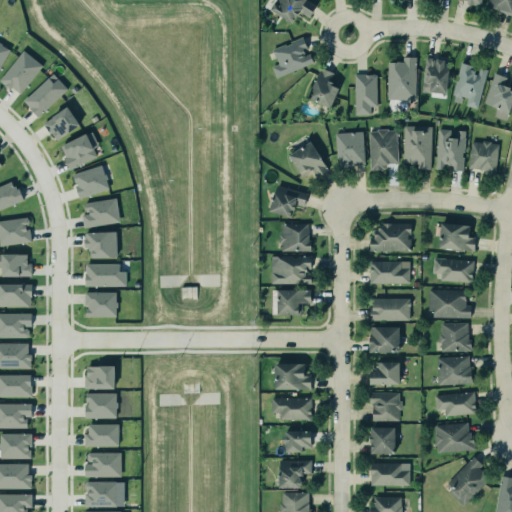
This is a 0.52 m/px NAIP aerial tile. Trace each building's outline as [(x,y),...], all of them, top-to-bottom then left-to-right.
[(310,17),(317,3),(310,0),(276,0),(271,11),(293,22),(298,12),(310,17)] [(510,14),(511,7),(511,0),(485,0),(484,4),(489,5),(488,7),(510,14)] [(270,48),(283,43),(284,44),(289,42),(288,41),(301,35),(306,47),(302,48),(303,51),(301,52),(302,54),(308,52),(311,62),(275,77),(270,66),(277,63),(275,56),(274,56),(270,48)] [(0,69),(9,48),(0,43),(0,69)] [(0,80),(19,95),(42,65),(23,50),(0,79),(0,80)] [(402,55),(414,55),(413,99),(385,98),(386,61),(395,61),(394,60),(397,60),(398,61),(401,61),(402,55)] [(424,56),(419,91),(428,92),(429,90),(444,91),(447,62),(443,62),(443,58),(424,56)] [(459,61),(451,94),(459,96),(459,95),(466,97),(464,104),(475,108),(486,68),(482,67),(477,66),(475,72),(473,72),(473,69),(471,68),(471,64),(465,62),(459,61)] [(305,96),(328,106),(337,86),(329,83),(331,80),(329,79),(332,72),(319,66),(305,96)] [(492,71),(505,75),(503,83),(508,85),(508,88),(511,89),(511,97),(504,119),(492,114),(495,106),(483,101),(492,71)] [(38,117),(68,89),(53,73),(23,100),(38,117)] [(377,74),(377,107),(370,107),(369,115),(353,116),(353,73),(377,74)] [(43,121),(54,140),(80,126),(69,107),(43,121)] [(402,125),(429,126),(428,168),(418,168),(418,163),(407,162),(407,161),(402,161),(402,125)] [(436,168),(450,168),(450,170),(463,171),(465,131),(456,130),(456,137),(450,137),(450,129),(438,128),(436,168)] [(369,170),(385,170),(384,163),(397,163),(396,130),(369,130),(369,170)] [(98,146),(92,131),(59,145),(70,169),(97,157),(93,148),(98,146)] [(336,166),(363,165),(363,132),(336,133),(336,166)] [(314,176),(326,169),(320,158),(308,139),(287,153),(298,172),(299,171),(301,175),(306,171),(307,170),(309,168),(314,176)] [(470,140),(481,141),(481,139),(488,139),(488,142),(497,143),(493,172),(483,171),(483,168),(477,167),(466,166),(470,140)] [(73,172),(78,197),(108,190),(103,166),(73,172)] [(0,209),(22,201),(14,180),(0,185),(0,209)] [(309,193),(303,211),(292,208),(289,217),(265,210),(274,183),(309,193)] [(120,222),(117,198),(85,202),(87,214),(82,214),(83,227),(120,222)] [(0,219),(0,244),(30,243),(29,218),(0,219)] [(280,250),(280,242),(278,242),(278,232),(280,232),(279,222),(306,221),(307,239),(309,239),(309,250),(280,250)] [(440,221),(437,246),(472,250),(474,236),(466,235),(468,224),(440,221)] [(369,250),(410,250),(411,224),(375,223),(375,237),(369,236),(369,250)] [(115,229),(116,254),(89,255),(89,245),(83,245),(83,236),(85,236),(85,230),(115,229)] [(25,252),(26,262),(30,262),(30,274),(17,274),(11,274),(0,274),(0,251),(16,251),(16,252),(25,252)] [(271,255),(271,283),(311,284),(311,272),(310,272),(311,256),(271,255)] [(471,260),(469,281),(439,278),(439,272),(431,271),(433,256),(471,260)] [(368,260),(407,260),(407,282),(368,282),(368,260)] [(84,262),(118,262),(118,269),(124,270),(124,284),(83,284),(83,271),(84,271),(84,262)] [(0,305),(31,306),(32,284),(0,283),(0,305)] [(426,288),(464,289),(463,304),(469,304),(469,317),(425,316),(426,288)] [(311,290),(276,289),(276,314),(301,315),(301,303),(311,303),(311,290)] [(84,306),(84,315),(114,315),(114,306),(116,305),(116,301),(114,299),(114,290),(83,290),(83,303),(86,303),(86,306),(84,306)] [(371,320),(409,320),(409,298),(371,298),(371,320)] [(0,311),(29,312),(29,324),(21,323),(21,328),(28,328),(29,337),(0,337),(0,311)] [(440,351),(469,351),(469,322),(439,323),(440,351)] [(368,325),(396,325),(397,350),(367,350),(367,336),(368,336),(368,325)] [(0,367),(29,368),(29,343),(0,342),(0,367)] [(437,384),(471,384),(470,356),(437,357),(437,384)] [(274,360),(304,361),(304,366),(303,366),(303,374),(308,374),(308,373),(309,373),(309,380),(309,387),(273,387),(274,360)] [(374,361),(397,360),(397,382),(396,383),(367,383),(367,380),(368,380),(368,369),(372,369),(371,366),(374,366),(374,361)] [(114,365),(85,366),(85,388),(114,388),(114,365)] [(0,396),(31,396),(31,374),(0,374),(0,396)] [(443,408),(434,409),(433,394),(473,389),(475,412),(444,415),(443,408)] [(85,417),(117,417),(117,392),(85,393),(85,417)] [(371,421),(400,421),(400,392),(371,392),(371,421)] [(279,411),(270,411),(270,396),(310,396),(310,418),(279,418),(279,411)] [(0,428),(26,428),(26,416),(31,416),(31,403),(0,403),(0,428)] [(434,424),(436,452),(472,450),(470,422),(434,424)] [(118,446),(119,424),(88,423),(88,432),(84,432),(84,445),(118,446)] [(394,427),(371,427),(370,454),(394,454),(394,427)] [(310,431),(284,430),(284,451),(303,452),(303,447),(310,447),(310,431)] [(30,433),(0,433),(0,458),(31,458),(30,433)] [(121,452),(87,452),(87,462),(84,462),(84,476),(120,477),(121,452)] [(445,485),(465,504),(489,478),(479,468),(482,465),(473,456),(445,485)] [(278,459),(309,459),(309,472),(302,472),(301,471),(301,472),(302,473),(302,478),(300,478),(300,479),(300,482),(299,484),(299,486),(296,486),(295,485),(278,485),(278,475),(280,475),(280,467),(278,467),(278,459)] [(0,462),(26,462),(27,473),(30,473),(30,479),(29,479),(29,487),(0,487),(0,462)] [(409,485),(409,463),(370,462),(370,485),(409,485)] [(511,511),(511,477),(501,475),(494,511),(511,511)] [(84,507),(124,506),(124,481),(84,481),(84,507)] [(0,511),(0,492),(30,492),(30,505),(22,505),(22,507),(25,508),(25,511),(0,511)] [(308,511),(309,493),(281,492),(280,511),(308,511)] [(401,511),(401,496),(373,497),(373,505),(369,505),(369,511),(401,511)]
